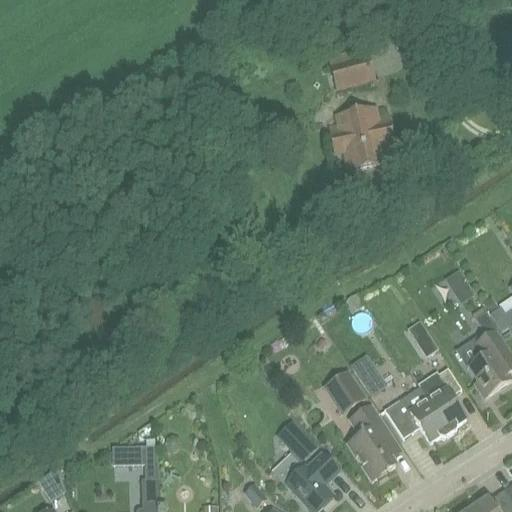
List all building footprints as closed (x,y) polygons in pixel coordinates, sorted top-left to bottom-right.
[(372,0),(377,3),(394,17),(407,25),(419,8),(407,0),(372,0)] [(336,95),(376,84),(367,48),(327,60),(336,95)] [(338,128),(330,130),(333,146),(336,159),(344,157),(347,172),(387,164),(384,149),(393,147),(391,137),(387,118),(378,120),(376,111),(336,119),(338,128)] [(286,233),(290,239),(293,245),(282,252),(289,264),(322,245),(307,220),(286,233)] [(493,329),(484,316),(474,322),(483,336),(493,329)] [(483,402),(510,384),(506,379),(511,375),(511,363),(494,336),(472,350),(480,363),(468,371),(478,385),(474,387),(483,402)] [(419,393),(449,439),(455,435),(456,430),(465,424),(450,400),(460,394),(447,373),(418,391),(419,393)] [(346,374),(322,390),(329,400),(341,417),(365,402),(353,384),(346,374)] [(419,393),(401,405),(400,403),(383,414),(402,443),(419,432),(429,448),(439,441),(443,443),(449,439),(419,393)] [(400,454),(390,440),(370,409),(348,424),(359,441),(347,449),(371,486),(394,470),(388,462),(400,454)] [(277,441),(288,453),(300,465),(314,451),(292,427),(277,441)] [(140,483),(141,511),(159,511),(158,482),(158,475),(154,450),(143,451),(144,469),(144,483),(140,483)] [(324,490),(339,476),(321,457),(306,471),(305,470),(284,489),(306,511),(319,511),(333,499),(324,490)] [(101,511),(101,485),(84,485),(83,511),(101,511)] [(267,504),(255,490),(246,498),(257,511),(267,504)] [(472,511),(492,511),(486,503),(472,511)]
